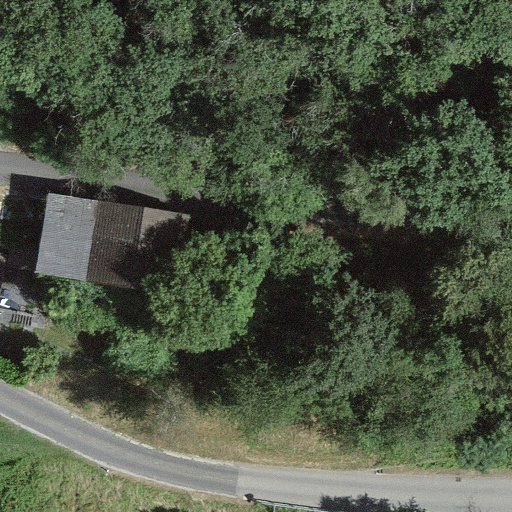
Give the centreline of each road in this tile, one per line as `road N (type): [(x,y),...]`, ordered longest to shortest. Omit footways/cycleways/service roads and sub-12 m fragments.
road 1 (unclassified): [(511,502),(187,473),(92,444),(0,399)]
road 2 (unclassified): [(0,173),(511,218)]
